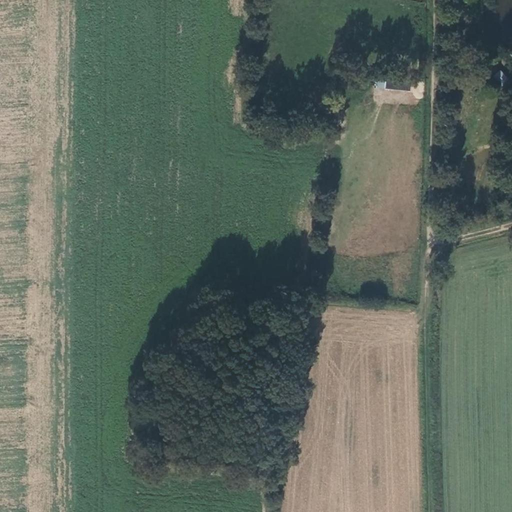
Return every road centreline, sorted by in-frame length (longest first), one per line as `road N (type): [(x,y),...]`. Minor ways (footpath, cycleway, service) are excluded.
road 1 (track): [(433,511),(430,244)]
road 2 (track): [(434,0),(430,244)]
